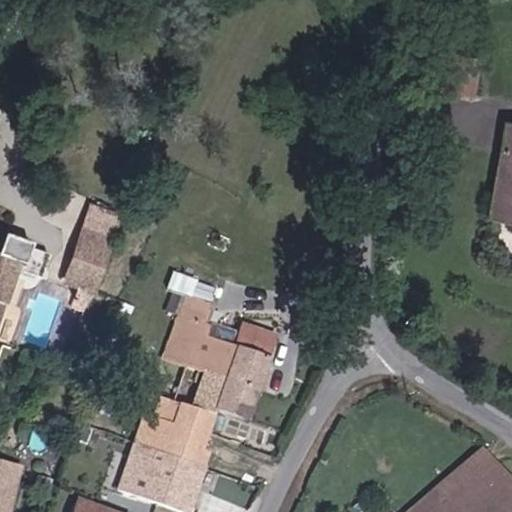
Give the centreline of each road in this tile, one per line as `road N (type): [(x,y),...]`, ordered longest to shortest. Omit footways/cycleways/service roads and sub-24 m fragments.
road 1 (tertiary): [(360,0),(382,61),(371,302),(381,339)]
road 2 (tertiary): [(269,511),(342,369),(381,339)]
road 3 (tertiary): [(381,339),(405,366),(511,431)]
